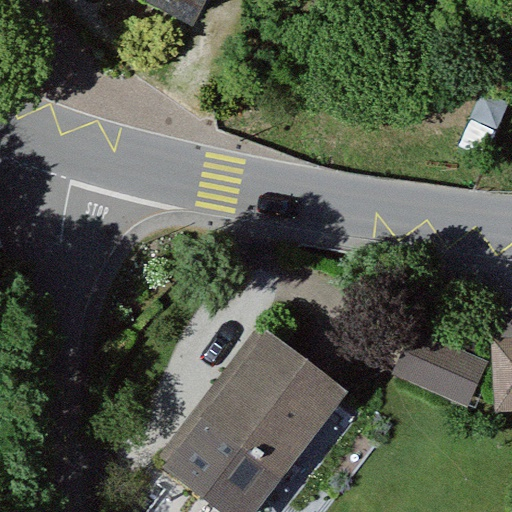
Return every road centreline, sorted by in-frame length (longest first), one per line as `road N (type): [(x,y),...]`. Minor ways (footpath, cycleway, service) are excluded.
road 1 (tertiary): [(89,152),(222,185),(511,227)]
road 2 (residential): [(60,511),(53,339),(67,225),(89,152)]
